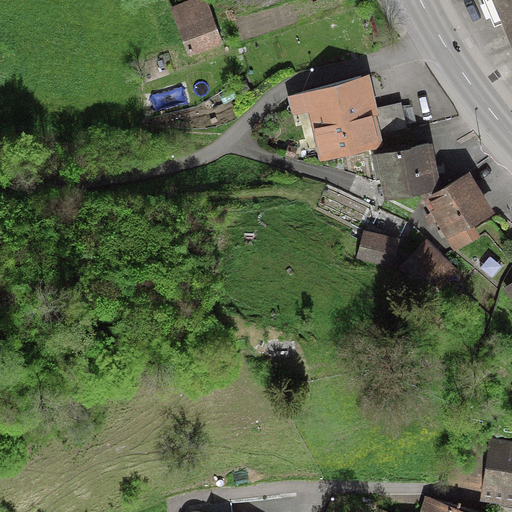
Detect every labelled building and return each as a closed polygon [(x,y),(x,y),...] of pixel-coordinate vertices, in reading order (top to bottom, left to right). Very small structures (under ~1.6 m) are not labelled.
[(511,41),(511,0),(481,0),(493,26),(503,22),(511,41)] [(187,54),(220,42),(205,1),(171,13),(187,54)] [(307,92),(323,159),(371,148),(375,147),(373,138),(360,77),(307,92)] [(375,147),(371,148),(378,180),(382,179),(386,197),(435,187),(427,144),(413,147),(409,129),(373,138),(375,147)] [(445,239),(456,233),(463,244),(475,237),(468,226),(486,215),(462,176),(422,201),(430,213),(425,216),(429,224),(434,221),(445,239)] [(366,235),(359,260),(387,266),(396,242),(366,235)] [(424,240),(398,268),(428,299),(456,271),(424,240)] [(481,447),(465,445),(459,485),(511,492),(511,446),(488,443),(488,445),(482,444),(481,447)] [(422,511),(471,511),(427,498),(422,511)]
